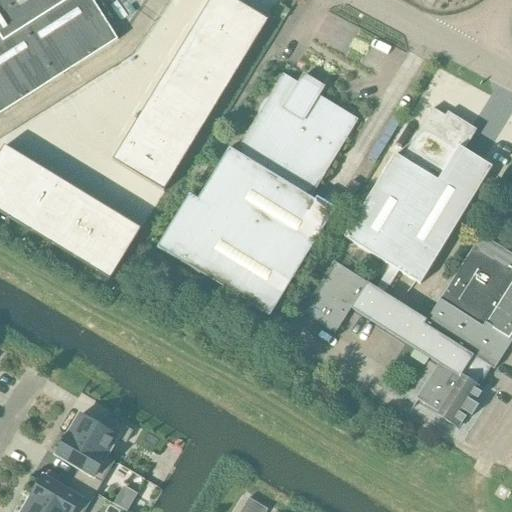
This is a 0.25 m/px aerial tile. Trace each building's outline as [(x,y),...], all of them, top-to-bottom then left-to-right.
[(0,0),(0,115),(34,94),(101,52),(118,41),(91,0),(0,0)] [(231,0),(211,0),(186,42),(211,58),(243,7),(231,0)] [(290,12),(281,6),(276,15),(284,21),(290,12)] [(243,7),(211,58),(237,74),(268,22),(243,7)] [(186,42),(174,62),(225,94),(237,74),(211,58),(186,42)] [(174,62),(161,82),(213,113),(225,94),(174,62)] [(304,85),(300,86),(283,76),(236,154),(229,150),(198,201),(189,196),(179,213),(157,249),(270,318),(292,282),(313,248),(336,210),(319,199),(317,203),(310,199),(347,139),(358,121),(340,110),(316,96),(316,92),(314,89),(308,85),(304,85)] [(161,82),(149,102),(201,133),(213,113),(161,82)] [(149,102),(137,122),(188,153),(201,133),(149,102)] [(395,156),(344,239),(386,265),(372,287),(381,293),(395,271),(420,286),(482,186),(492,169),(459,148),(471,128),(454,118),(452,122),(433,111),(402,160),(395,156)] [(137,122),(125,142),(176,173),(188,153),(137,122)] [(125,142),(113,162),(164,193),(176,173),(125,142)] [(5,147),(0,154),(0,206),(27,161),(5,147)] [(27,161),(0,206),(0,214),(19,226),(50,175),(27,161)] [(50,175),(19,226),(42,240),(73,189),(50,175)] [(73,189),(42,240),(64,254),(96,203),(73,189)] [(96,203),(64,254),(87,268),(118,217),(96,203)] [(118,217),(87,268),(110,282),(141,231),(118,217)] [(333,263),(302,314),(336,335),(351,310),(439,366),(416,402),(431,411),(458,428),(481,391),(478,389),(461,378),(474,357),(491,369),(509,341),(511,336),(511,256),(481,237),(474,247),(440,301),(427,322),(381,293),(372,287),(368,285),(333,263)] [(79,414),(66,436),(107,460),(108,459),(119,440),(126,444),(133,432),(110,419),(104,429),(79,414)] [(66,436),(53,458),(78,473),(73,481),(96,495),(115,463),(108,459),(107,460),(66,436)] [(42,475),(29,497),(54,511),(85,511),(96,495),(73,481),(67,490),(42,475)] [(54,511),(29,497),(20,511),(54,511)] [(249,499),(245,505),(254,511),(258,505),(249,499)]
